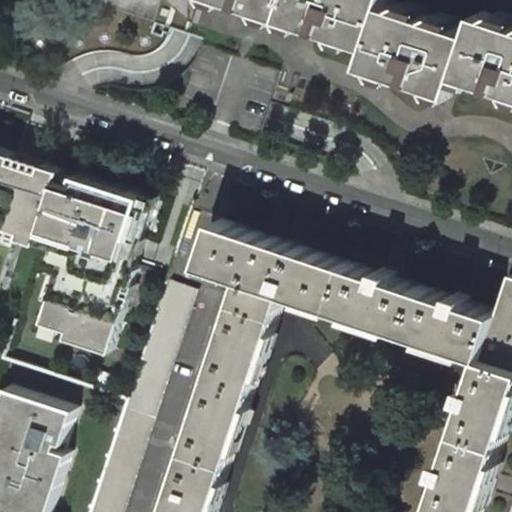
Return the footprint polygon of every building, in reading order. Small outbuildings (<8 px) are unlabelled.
[(251,0),(267,5),(290,13),(377,42),(371,61),(435,82),(458,90),(464,71),(511,86),(511,18),(508,17),(485,9),(479,28),(464,23),(394,0),(251,0)] [(0,236),(15,241),(18,230),(44,239),(47,230),(59,193),(68,165),(2,144),(0,149),(0,236)] [(150,192),(68,165),(59,193),(47,230),(73,238),(47,318),(73,327),(70,334),(115,349),(131,299),(126,297),(131,279),(137,281),(142,266),(136,264),(156,205),(147,202),(150,192)] [(354,261),(222,217),(208,261),(246,273),(236,303),(280,318),(290,288),(340,304),(354,261)] [(0,285),(15,241),(0,236),(0,285)] [(381,270),(354,261),(340,304),(413,329),(427,285),(398,275),(400,269),(382,264),(381,270)] [(125,511),(199,288),(171,278),(94,511),(125,511)] [(455,294),(427,285),(413,329),(488,354),(502,310),(472,300),(474,294),(457,288),(455,294)] [(511,285),(504,311),(502,310),(488,354),(487,355),(511,363),(511,285)] [(280,318),(236,303),(212,378),(256,393),(280,318)] [(511,427),(511,363),(487,355),(477,385),(471,383),(467,396),(466,401),(471,403),(462,430),(506,444),(511,427)] [(256,393),(212,378),(187,453),(231,468),(256,393)] [(12,430),(5,453),(9,463),(4,478),(8,487),(3,501),(33,511),(35,507),(52,511),(55,511),(75,449),(67,446),(80,407),(14,385),(10,399),(14,407),(8,422),(12,430)] [(483,511),(506,444),(462,430),(452,459),(447,457),(443,470),(441,475),(447,477),(438,504),(461,511),(483,511)] [(216,511),(231,468),(187,453),(168,511),(216,511)]
